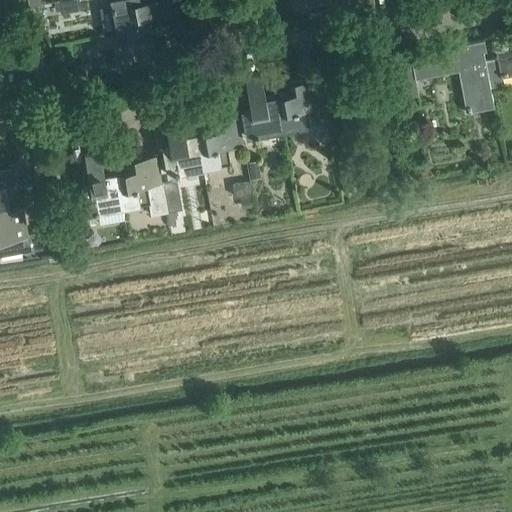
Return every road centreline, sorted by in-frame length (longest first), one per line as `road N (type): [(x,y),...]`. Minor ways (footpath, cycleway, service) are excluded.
road 1 (residential): [(511,13),(365,44),(237,33)]
road 2 (residential): [(237,33),(126,120),(100,128),(71,118)]
